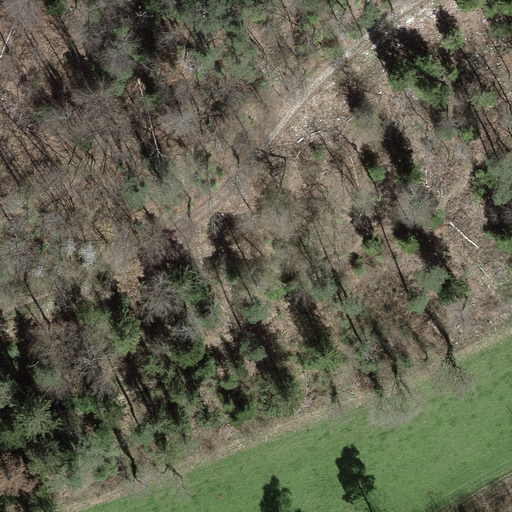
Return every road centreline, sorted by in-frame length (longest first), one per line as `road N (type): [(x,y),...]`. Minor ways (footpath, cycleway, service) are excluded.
road 1 (track): [(426,0),(315,83),(180,230),(138,255),(0,306)]
road 2 (track): [(318,0),(241,87),(0,227)]
